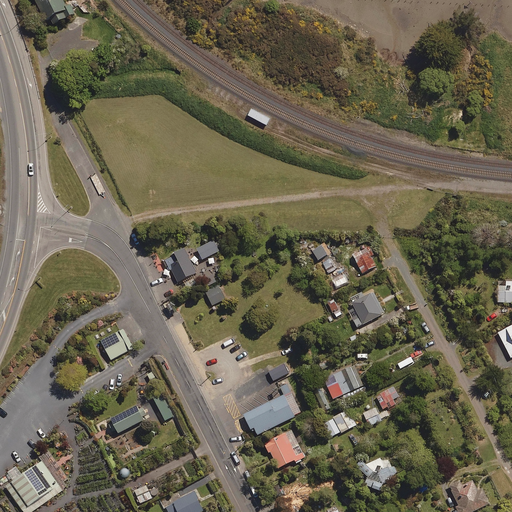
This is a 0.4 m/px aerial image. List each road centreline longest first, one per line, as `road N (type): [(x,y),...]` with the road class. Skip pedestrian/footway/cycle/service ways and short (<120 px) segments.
road 1 (track): [(100,239),(157,212),(403,185),(511,192)]
road 2 (secondary): [(253,511),(133,281),(100,239)]
road 3 (residential): [(389,243),(511,472)]
road 4 (trunk): [(23,225),(25,151),(0,32)]
road 5 (unclassified): [(58,119),(99,198),(100,239)]
